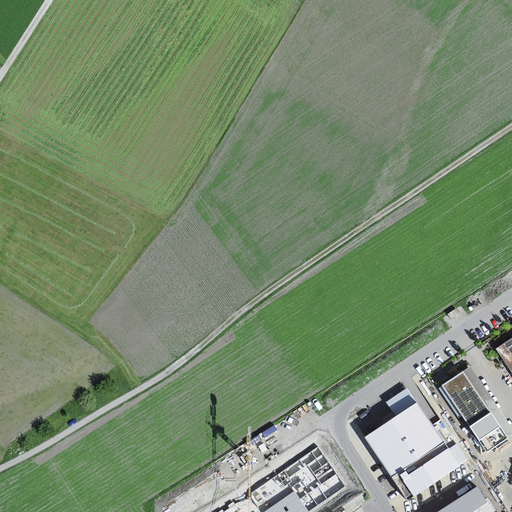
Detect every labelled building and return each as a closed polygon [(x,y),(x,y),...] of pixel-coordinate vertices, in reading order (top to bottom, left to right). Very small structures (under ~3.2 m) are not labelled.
[(456,309),(448,315),(451,320),(460,314),(456,309)] [(511,338),(496,349),(511,373),(511,338)] [(471,367),(464,372),(493,414),(500,409),(471,367)] [(493,414),(464,372),(443,386),(471,429),(486,418),(492,414),(493,414)] [(418,403),(367,438),(409,501),(460,466),(418,403)] [(492,414),(486,418),(502,440),(507,437),(492,414)] [(476,428),(471,431),(486,454),(491,450),(476,428)] [(308,511),(345,487),(318,447),(223,511),(308,511)] [(494,511),(478,487),(440,511),(494,511)]
